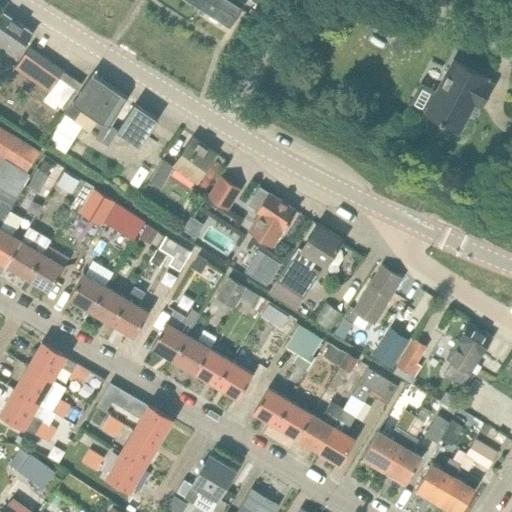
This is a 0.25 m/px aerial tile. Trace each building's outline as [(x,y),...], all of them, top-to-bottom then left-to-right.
[(187,0),(201,9),(207,0),(187,0)] [(238,0),(207,0),(201,9),(231,28),(246,5),(238,0)] [(0,46),(17,58),(34,34),(3,12),(0,17),(0,46)] [(69,104),(81,86),(63,73),(65,71),(30,47),(16,67),(51,91),(44,100),(58,110),(65,101),(69,104)] [(487,96),(494,83),(488,80),(489,79),(454,59),(425,112),(445,123),(445,122),(461,131),(481,93),(487,96)] [(119,129),(111,124),(129,98),(93,74),(67,113),(49,142),(66,153),(84,124),(98,133),(96,135),(108,144),(118,130),(141,146),(159,119),(136,104),(119,129)] [(0,154),(29,171),(41,151),(0,125),(0,154)] [(194,137),(174,165),(175,165),(198,181),(217,153),(194,137)] [(164,158),(151,178),(162,185),(175,165),(174,165),(164,158)] [(0,228),(11,211),(9,210),(31,174),(28,172),(6,159),(0,169),(0,202),(2,203),(0,206),(0,228)] [(40,192),(49,177),(48,176),(53,166),(44,161),(39,169),(29,186),(40,192)] [(231,210),(244,189),(223,175),(209,196),(231,210)] [(86,182),(75,200),(84,205),(80,211),(102,224),(116,200),(95,187),(86,182)] [(269,194),(261,188),(251,205),(259,210),(258,211),(260,212),(249,231),(273,247),(286,227),(297,210),(270,192),(269,194)] [(0,260),(7,265),(22,240),(14,235),(24,219),(11,211),(0,228),(0,260)] [(193,218),(187,228),(197,235),(203,225),(193,218)] [(337,248),(343,240),(319,224),(303,249),(299,247),(293,256),(278,280),(304,297),(320,272),(312,267),(317,259),(330,268),(339,266),(343,259),(341,250),(337,248)] [(28,278),(44,253),(51,240),(30,227),(22,240),(7,265),(28,278)] [(180,270),(191,252),(167,237),(160,248),(174,257),(170,264),(180,270)] [(167,255),(158,250),(151,260),(160,266),(167,255)] [(51,291),(66,266),(44,253),(28,278),(51,291)] [(267,256),(254,276),(267,285),(280,265),(267,256)] [(116,281),(123,270),(105,259),(98,270),(116,281)] [(375,321),(403,277),(383,264),(359,302),(354,309),(351,307),(348,312),(345,316),(353,321),(359,312),(375,321)] [(92,311),(106,286),(84,273),(70,298),(92,311)] [(235,307),(247,287),(229,277),(218,297),(235,307)] [(113,324),(128,299),(106,286),(92,311),(113,324)] [(135,337),(145,319),(150,312),(138,305),(146,292),(135,286),(128,299),(113,324),(135,337)] [(250,306),(257,294),(247,288),(240,300),(250,306)] [(264,308),(268,301),(260,296),(254,307),(262,311),(264,308)] [(290,332),(298,320),(270,302),(263,311),(283,324),(282,326),(290,332)] [(175,360),(190,335),(167,322),(152,347),(175,360)] [(472,373),(483,355),(482,354),(494,337),(470,322),(447,358),(453,361),(445,374),(463,385),(471,372),(472,373)] [(313,355),(322,339),(299,325),(286,347),(298,354),(302,348),(313,355)] [(196,373),(211,348),(217,338),(204,330),(198,340),(190,335),(175,360),(196,373)] [(428,346),(415,338),(413,340),(412,339),(402,355),(404,356),(398,365),(415,376),(422,366),(417,363),(428,346)] [(43,342),(29,365),(53,380),(62,366),(72,372),(77,364),(67,357),(68,356),(43,342)] [(337,365),(346,352),(332,343),(324,356),(337,365)] [(217,386),(232,361),(211,348),(196,373),(217,386)] [(351,373),(358,360),(347,354),(340,366),(351,373)] [(239,399),(249,381),(254,374),(232,361),(217,386),(239,399)] [(72,372),(70,376),(84,384),(87,378),(91,371),(77,363),(77,364),(72,372)] [(64,386),(53,380),(29,365),(15,389),(39,404),(50,409),(57,397),(64,386)] [(359,385),(353,395),(365,402),(370,392),(386,401),(396,385),(369,368),(359,385)] [(149,405),(111,382),(97,406),(106,412),(113,401),(141,418),(149,405)] [(276,425),(291,399),(269,386),(254,412),(276,425)] [(474,388),(464,404),(482,416),(492,400),(474,388)] [(15,389),(0,413),(25,427),(35,434),(43,421),(33,415),(39,404),(15,389)] [(63,417),(71,405),(57,397),(50,409),(63,417)] [(298,438),(313,412),(291,399),(276,425),(298,438)] [(319,451),(344,408),(332,401),(322,418),(313,412),(298,438),(319,451)] [(160,444),(174,420),(149,405),(141,418),(135,429),(160,444)] [(417,416),(407,434),(415,438),(423,424),(430,412),(431,412),(422,407),(417,416)] [(346,432),(356,416),(344,408),(319,451),(341,464),(356,438),(346,432)] [(100,425),(106,415),(99,410),(94,421),(100,425)] [(407,410),(395,427),(407,434),(417,416),(407,410)] [(438,443),(441,438),(450,423),(438,415),(426,435),(438,443)] [(116,436),(124,424),(110,416),(103,428),(116,436)] [(463,427),(452,420),(450,423),(441,438),(453,445),(463,427)] [(43,421),(35,434),(49,442),(57,429),(43,421)] [(378,432),(362,458),(384,472),(407,434),(395,427),(389,439),(378,432)] [(146,467),(160,444),(135,429),(121,452),(146,467)] [(407,434),(384,472),(406,484),(422,458),(411,452),(418,440),(415,438),(407,434)] [(467,454),(466,454),(475,459),(488,467),(496,454),(497,452),(476,439),(475,439),(475,440),(466,454),(467,454)] [(21,448),(10,464),(20,471),(44,489),(56,472),(31,454),(31,455),(21,448)] [(97,470),(104,457),(90,449),(83,462),(97,470)] [(466,454),(467,454),(466,454),(462,451),(459,450),(453,460),(450,458),(444,469),(432,462),(416,490),(437,503),(454,475),(460,465),(466,454)] [(132,491),(146,467),(121,452),(107,476),(132,491)] [(466,454),(460,465),(461,465),(468,470),(475,459),(466,454)] [(208,511),(212,511),(236,471),(210,455),(185,498),(208,511)] [(454,475),(437,503),(452,511),(461,511),(480,480),(471,475),(467,483),(454,475)] [(77,483),(72,496),(93,506),(99,493),(77,483)] [(227,511),(226,511),(273,511),(278,505),(252,489),(238,511),(227,511)] [(34,499),(49,510),(56,502),(40,490),(34,499)] [(175,495),(164,511),(183,511),(189,504),(175,495)]
